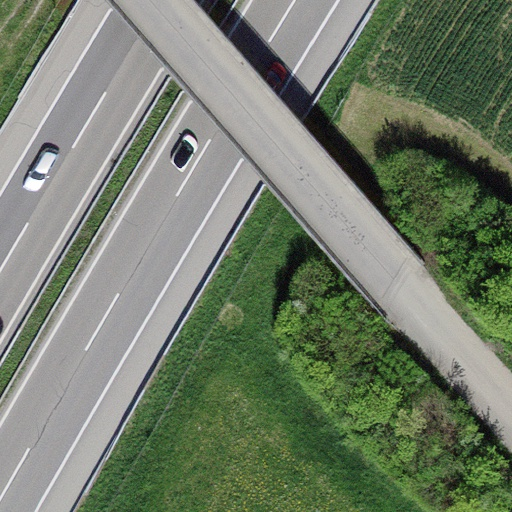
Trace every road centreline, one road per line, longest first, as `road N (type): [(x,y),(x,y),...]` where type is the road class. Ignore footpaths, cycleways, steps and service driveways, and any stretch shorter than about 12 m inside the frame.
road 1 (motorway): [(0,499),(294,0)]
road 2 (residential): [(152,0),(401,284)]
road 3 (motorway): [(160,0),(0,270)]
road 4 (track): [(401,284),(511,410)]
